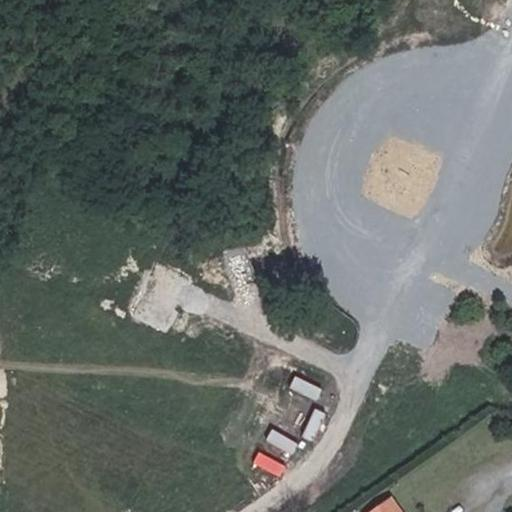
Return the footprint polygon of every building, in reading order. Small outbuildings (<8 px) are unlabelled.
[(295,377),(289,390),(315,402),(321,390),(295,377)] [(326,415),(315,410),(302,437),(313,443),(326,415)] [(298,445),(272,430),(265,441),(291,457),(298,445)] [(286,468),(261,454),(254,465),(280,479),(286,468)] [(375,511),(399,511),(391,501),(375,511)]
